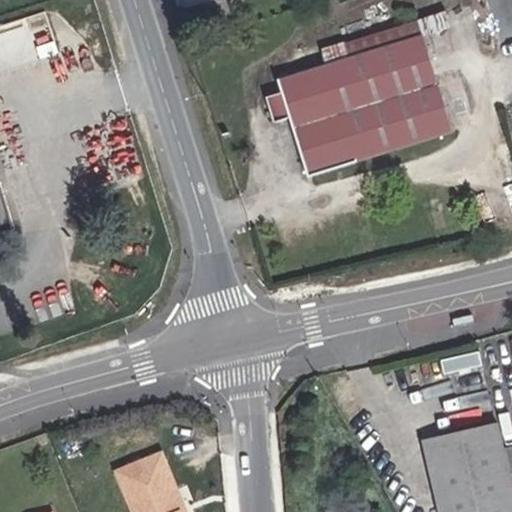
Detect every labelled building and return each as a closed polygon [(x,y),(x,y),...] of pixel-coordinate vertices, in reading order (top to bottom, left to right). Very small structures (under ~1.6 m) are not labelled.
[(209,21),(231,14),(226,0),(210,0),(204,2),(209,21)] [(446,11),(322,49),(327,65),(425,35),(451,28),(446,11)] [(455,132),(425,35),(327,65),(279,79),(283,92),(267,97),(274,122),(291,117),(309,177),(455,132)] [(0,234),(15,229),(0,181),(0,234)] [(511,511),(511,483),(511,478),(509,470),(503,447),(498,425),(425,443),(441,511),(511,511)] [(511,453),(509,446),(503,447),(509,470),(511,469),(511,453)] [(178,511),(184,508),(162,456),(120,474),(135,511),(178,511)]
